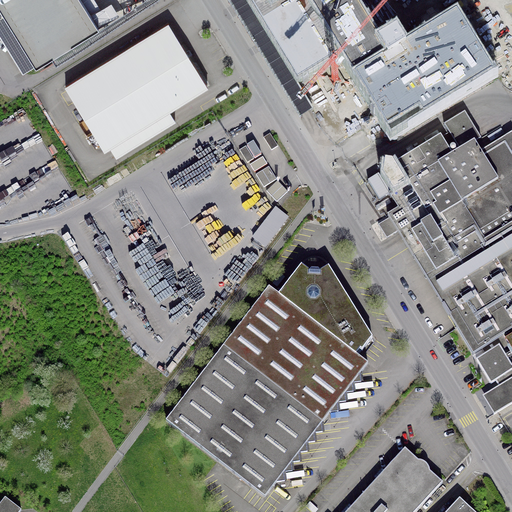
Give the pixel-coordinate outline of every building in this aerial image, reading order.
[(97,29),(98,28),(80,0),(0,0),(0,10),(34,67),(35,67),(97,29)] [(392,142),(494,79),(459,21),(408,53),(377,0),(247,0),(301,87),(342,62),(392,142)] [(171,123),(164,112),(206,86),(181,45),(168,53),(155,31),(64,87),(103,150),(111,144),(118,155),(171,123)] [(388,219),(397,233),(472,356),(481,350),(484,355),(475,361),(490,385),(495,382),(500,390),(493,395),(502,410),(511,403),(511,369),(501,351),(508,347),(511,353),(511,175),(493,144),(480,153),(474,143),(480,139),(464,113),(443,126),(459,151),(451,156),(440,137),(395,164),(407,183),(397,189),(386,170),(367,182),(379,201),(388,195),(388,196),(390,194),(399,208),(397,210),(387,216),(388,219)] [(377,225),(386,239),(397,233),(388,219),(377,225)] [(275,294),(268,288),(165,422),(264,498),(276,483),(284,482),(283,473),(291,472),(290,463),(299,462),(298,454),(306,452),(305,444),(314,443),(313,434),(322,433),(320,424),(329,413),(337,412),(336,404),(345,403),(344,394),(352,393),(351,384),(360,383),(359,374),(367,364),(355,355),(359,350),(361,352),(371,339),(327,268),(319,273),(318,271),(310,271),(308,272),(300,266),(278,296),(275,294)] [(346,511),(415,511),(442,483),(429,471),(428,467),(425,464),(422,461),(417,460),(404,448),(346,511)] [(19,511),(20,511),(4,498),(0,503),(0,511),(19,511)] [(472,511),(459,499),(446,511),(472,511)]
